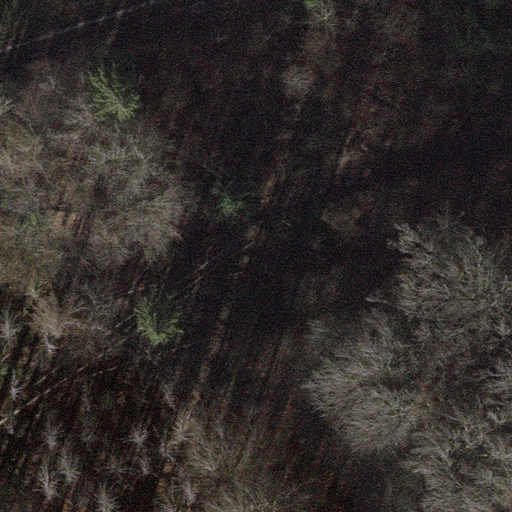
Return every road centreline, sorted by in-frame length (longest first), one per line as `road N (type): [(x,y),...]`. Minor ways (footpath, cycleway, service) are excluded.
road 1 (track): [(0,240),(200,223),(511,138)]
road 2 (track): [(0,58),(189,0)]
